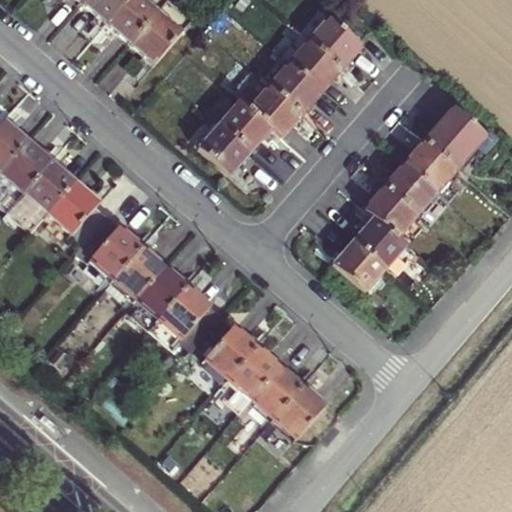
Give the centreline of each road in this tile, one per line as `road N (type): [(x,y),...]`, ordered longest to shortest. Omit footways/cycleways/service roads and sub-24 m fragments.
road 1 (residential): [(0,33),(254,253)]
road 2 (residential): [(254,253),(410,69)]
road 3 (residential): [(254,253),(406,389)]
road 4 (unclassified): [(406,389),(296,511)]
road 5 (unclassified): [(511,270),(406,389)]
road 6 (primary): [(119,511),(0,407)]
